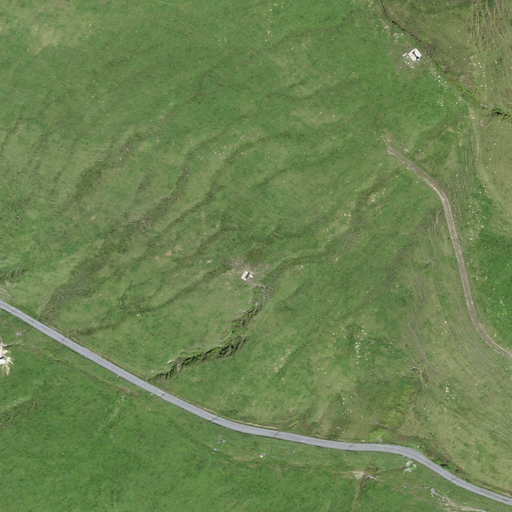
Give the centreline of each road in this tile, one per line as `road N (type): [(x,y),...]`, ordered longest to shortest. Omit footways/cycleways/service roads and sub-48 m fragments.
road 1 (track): [(0,304),(232,427),(398,451),(511,502)]
road 2 (track): [(383,126),(394,150),(444,198),(475,321),(511,357)]
